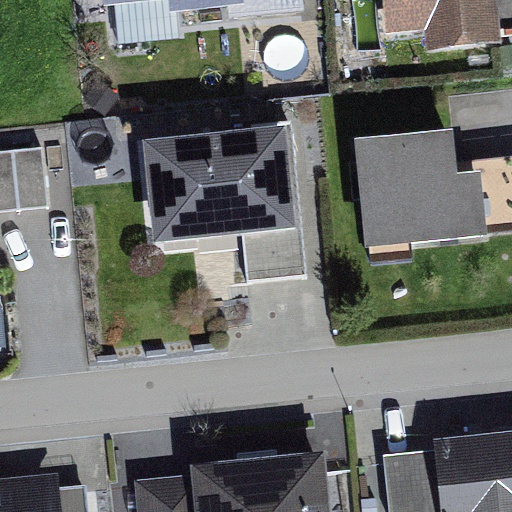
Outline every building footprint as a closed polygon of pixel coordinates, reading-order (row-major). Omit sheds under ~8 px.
[(104,0),(107,23),(236,9),(235,0),(104,0)] [(385,0),(388,38),(510,26),(507,0),(385,0)] [(325,70),(306,60),(294,82),(313,92),(325,70)] [(242,237),(247,283),(306,277),(291,136),(147,151),(156,245),(242,237)] [(358,150),(367,258),(511,244),(511,168),(463,173),(461,141),(358,150)] [(45,155),(0,159),(0,205),(50,200),(45,155)] [(443,511),(511,511),(511,440),(465,445),(437,448),(443,511)] [(443,511),(437,448),(378,453),(383,511),(443,511)] [(204,511),(335,511),(330,465),(265,472),(201,478),(204,511)] [(204,511),(201,478),(129,486),(131,511),(204,511)] [(92,511),(90,483),(52,487),(54,511),(92,511)] [(0,511),(54,511),(52,487),(0,491),(0,511)]
